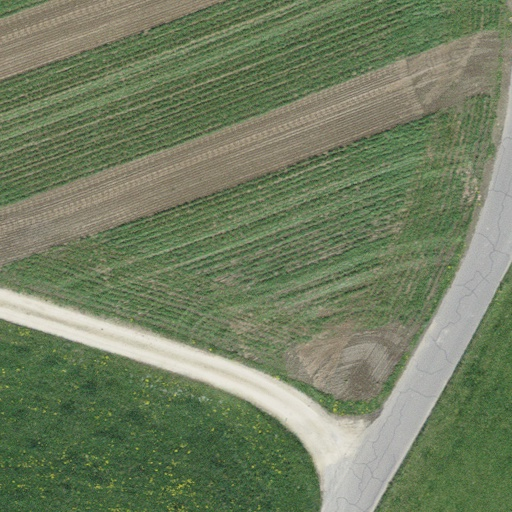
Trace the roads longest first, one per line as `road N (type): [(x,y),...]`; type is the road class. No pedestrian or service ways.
road 1 (track): [(369,474),(263,390),(0,302)]
road 2 (tertiary): [(511,212),(347,511)]
